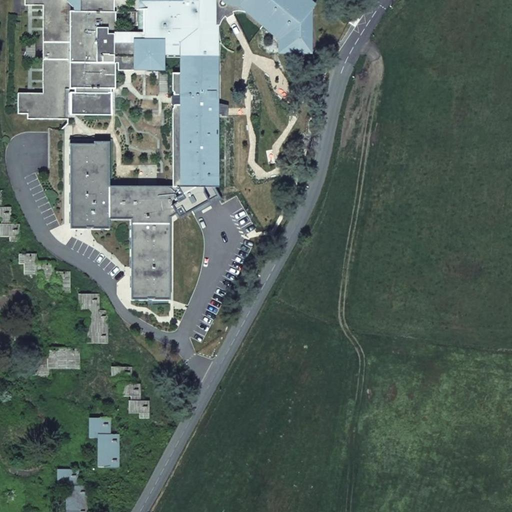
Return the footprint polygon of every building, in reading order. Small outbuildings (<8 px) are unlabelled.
[(185,202),(181,205),(211,257),(247,237),(242,229),(239,232),(214,186),(213,42),(214,42),(214,26),(218,26),(220,22),(223,17),(225,19),(233,14),(232,12),(236,11),(241,12),(245,13),(247,11),(279,36),(279,49),(308,49),(308,30),(309,29),(309,25),(308,21),(306,19),(305,18),(305,19),(304,18),(313,7),(304,0),(135,0),(136,9),(143,10),(143,34),(112,34),(112,0),(25,0),(25,5),(44,4),(43,92),(18,92),(18,113),(28,113),(28,118),(69,118),(68,114),(70,114),(70,110),(111,110),(112,64),(114,64),(115,58),(123,57),(123,64),(130,64),(130,58),(136,58),(136,64),(161,64),(161,56),(183,56),(183,73),(176,73),(176,93),(171,95),(171,103),(176,104),(175,186),(179,186),(185,202)] [(37,203),(55,203),(55,171),(46,170),(46,154),(29,153),(28,174),(38,175),(37,203)] [(9,240),(18,239),(18,224),(9,224),(8,207),(0,207),(0,235),(9,236),(9,240)] [(104,261),(116,260),(115,242),(99,242),(99,233),(82,233),(82,224),(65,224),(65,233),(70,233),(70,242),(87,242),(87,251),(104,251),(104,261)] [(58,291),(69,291),(69,273),(52,274),(52,265),(35,264),(35,256),(18,255),(19,264),(24,263),(25,272),(40,273),(41,282),(58,282),(58,291)] [(154,314),(163,314),(163,299),(154,299),(154,281),(144,281),(144,264),(126,264),(127,276),(137,276),(138,294),(144,294),(145,311),(155,310),(154,314)] [(89,342),(106,342),(105,310),(97,310),(97,294),(79,294),(80,313),(87,313),(89,342)] [(9,353),(20,353),(20,336),(4,335),(3,326),(0,326),(0,343),(8,344),(9,353)] [(30,358),(31,376),(51,376),(51,367),(79,367),(78,350),(47,350),(47,357),(30,358)] [(138,418),(147,417),(147,400),(138,400),(137,384),(129,384),(129,368),(112,367),(112,379),(121,379),(121,396),(129,396),(130,413),(138,413),(138,418)] [(99,467),(115,467),(116,435),(108,435),(108,418),(91,417),(90,437),(99,437),(99,467)] [(67,511),(85,511),(86,485),(76,485),(76,470),(59,470),(59,489),(68,489),(67,511)]
